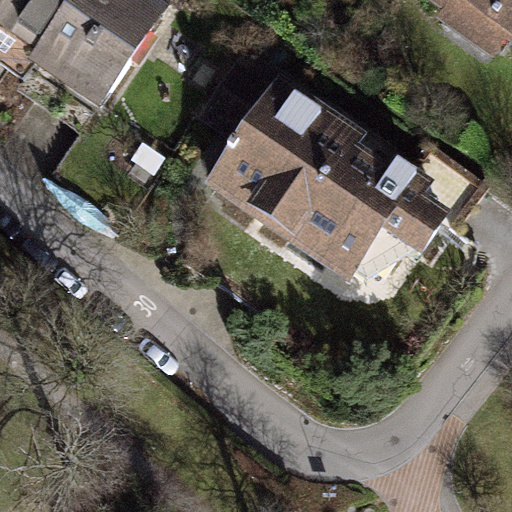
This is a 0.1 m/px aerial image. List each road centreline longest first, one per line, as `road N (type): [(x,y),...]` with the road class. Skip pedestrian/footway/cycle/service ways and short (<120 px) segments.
road 1 (residential): [(0,188),(311,451),(348,461),(390,449)]
road 2 (residential): [(511,309),(390,449)]
